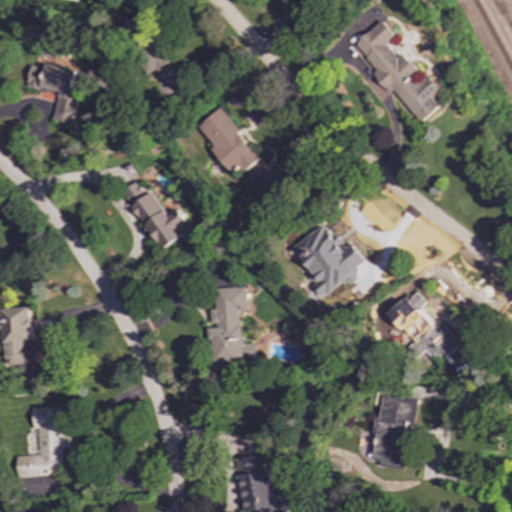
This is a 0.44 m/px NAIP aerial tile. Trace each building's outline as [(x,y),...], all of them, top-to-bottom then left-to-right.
[(354,44),(376,71),(375,71),(420,124),(440,107),(433,99),(443,91),(426,71),(421,75),(402,53),(397,58),(385,44),(395,36),(382,20),(354,44)] [(77,70),(46,64),(45,68),(31,65),(27,87),(59,93),(54,120),(73,124),(80,89),(73,88),(77,70)] [(213,146),(210,149),(232,174),(240,167),(243,172),(260,158),(218,108),(197,126),(213,146)] [(168,216),(150,191),(145,194),(136,181),(121,191),(162,250),(188,232),(183,225),(188,222),(178,208),(168,216)] [(292,245),(321,296),(356,275),(352,268),(363,262),(353,243),(345,248),(340,237),(334,241),(325,226),(292,245)] [(255,360),(254,343),(242,344),(239,310),(247,310),(246,286),(214,288),(215,309),(210,309),(211,326),(209,326),(212,363),(255,360)] [(386,312),(411,344),(407,348),(416,358),(425,351),(431,358),(438,352),(443,358),(460,344),(445,326),(440,330),(421,307),(426,303),(416,292),(408,298),(406,295),(386,312)] [(1,308),(2,332),(0,332),(0,342),(5,342),(6,363),(40,362),(40,342),(33,342),(32,307),(1,308)] [(404,470),(410,423),(416,424),(419,399),(382,395),(379,419),(375,418),(373,432),(376,433),(373,455),(382,457),(380,467),(404,470)] [(63,474),(62,449),(70,448),(70,434),(61,434),(60,406),(32,408),(33,430),(37,430),(39,455),(17,456),(18,477),(63,474)] [(274,507),(268,465),(259,466),(258,455),(236,458),(242,511),(287,511),(286,505),(274,507)]
